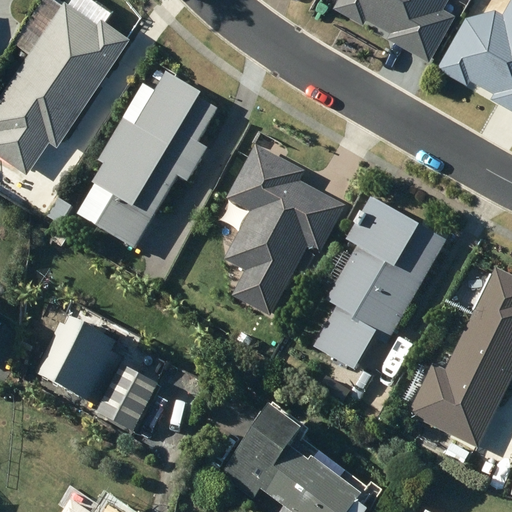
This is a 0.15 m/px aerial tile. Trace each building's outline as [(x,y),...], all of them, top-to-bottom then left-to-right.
[(341,0),(336,11),(366,26),(368,21),(390,32),(387,40),(433,62),(457,13),(446,8),(449,0),(341,0)] [(511,0),(506,13),(493,7),(489,15),(477,9),(472,20),(466,16),(438,71),(511,112),(511,0)] [(0,154),(29,174),(53,138),(60,143),(131,35),(102,17),(98,23),(66,1),(0,101),(0,154)] [(100,163),(104,166),(94,184),(97,186),(80,219),(137,250),(177,177),(190,184),(209,149),(200,143),(217,111),(199,100),(201,96),(166,77),(161,86),(146,78),(100,163)] [(307,173),(257,147),(229,201),(251,213),(226,261),(246,272),(233,297),(270,317),(307,247),(320,254),(345,207),(302,184),(307,173)] [(44,217),(61,230),(77,208),(59,196),(44,217)] [(391,350),(452,246),(376,203),(351,246),(363,252),(331,306),(342,313),(319,353),(361,378),(380,344),(391,350)] [(432,365),(408,417),(481,451),(511,383),(511,278),(494,270),(447,372),(432,365)] [(35,371),(95,403),(127,343),(67,311),(35,371)] [(150,385),(156,373),(127,358),(98,415),(134,433),(157,388),(150,385)] [(177,358),(165,371),(175,380),(187,367),(177,358)] [(290,506),(285,511),(378,511),(368,503),(373,497),(353,481),(359,475),(335,455),(328,462),(326,460),(322,465),(306,451),(318,436),(287,410),(231,478),(261,502),(271,490),(290,506)] [(127,511),(121,508),(118,511),(95,511),(79,501),(72,511),(127,511)]
